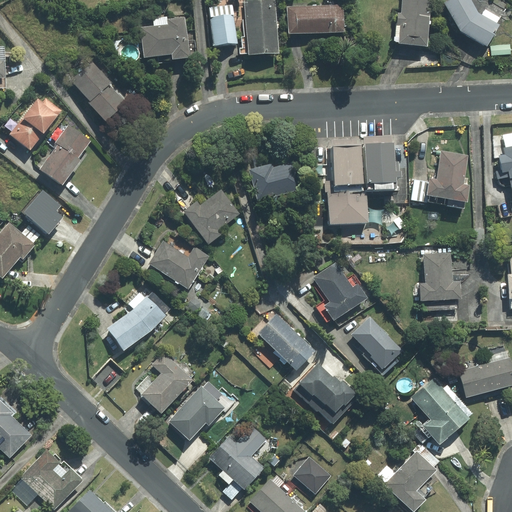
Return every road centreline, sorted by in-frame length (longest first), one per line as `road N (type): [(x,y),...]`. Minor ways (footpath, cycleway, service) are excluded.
road 1 (residential): [(26,358),(142,169),(192,122),(235,109),(511,96)]
road 2 (unknown): [(193,0),(206,91),(266,270),(286,290),(339,302)]
road 3 (residential): [(26,358),(193,511)]
